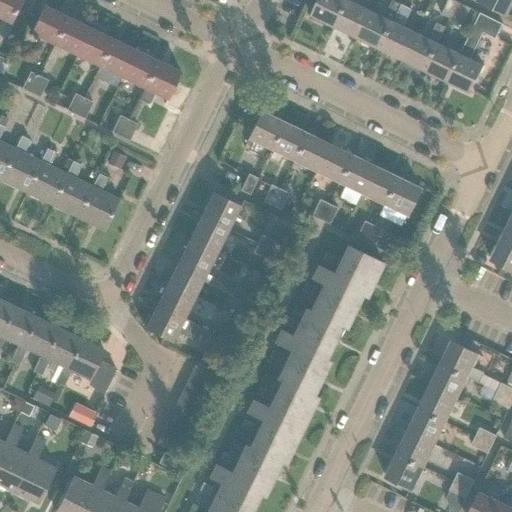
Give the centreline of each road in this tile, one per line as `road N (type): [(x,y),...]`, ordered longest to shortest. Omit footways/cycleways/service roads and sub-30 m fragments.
road 1 (residential): [(105,309),(235,46)]
road 2 (unclassified): [(481,165),(235,46)]
road 3 (unclassified): [(321,494),(431,279)]
road 4 (residential): [(124,448),(158,372),(105,309)]
road 5 (unclassified): [(431,279),(481,165)]
